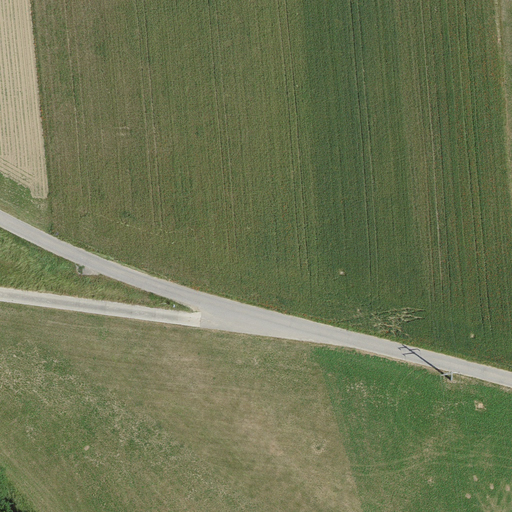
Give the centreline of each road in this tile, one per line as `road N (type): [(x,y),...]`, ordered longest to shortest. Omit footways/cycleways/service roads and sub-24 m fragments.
road 1 (unclassified): [(0,216),(91,263),(281,324),(511,380)]
road 2 (track): [(0,294),(201,322),(281,324)]
